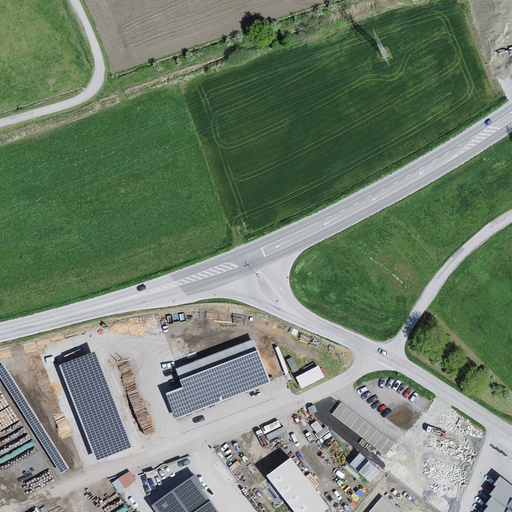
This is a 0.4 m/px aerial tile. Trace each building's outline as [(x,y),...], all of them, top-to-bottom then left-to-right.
[(272,383),(255,340),(176,370),(183,389),(167,395),(177,420),(272,383)] [(135,448),(98,352),(60,367),(97,463),(135,448)] [(302,387),(325,376),(319,364),(296,375),(302,387)] [(70,469),(6,365),(0,368),(0,377),(60,475),(70,469)] [(386,454),(396,441),(341,400),(331,413),(386,454)] [(374,485),(386,473),(361,451),(350,463),(374,485)] [(326,511),(330,509),(291,459),(267,478),(293,511),(326,511)] [(130,468),(112,482),(120,491),(137,478),(130,468)] [(206,489),(197,475),(152,506),(156,511),(218,511),(203,491),(206,489)] [(511,511),(511,486),(501,477),(494,486),(496,488),(490,495),(493,497),(486,505),(489,507),(485,511),(511,511)]
